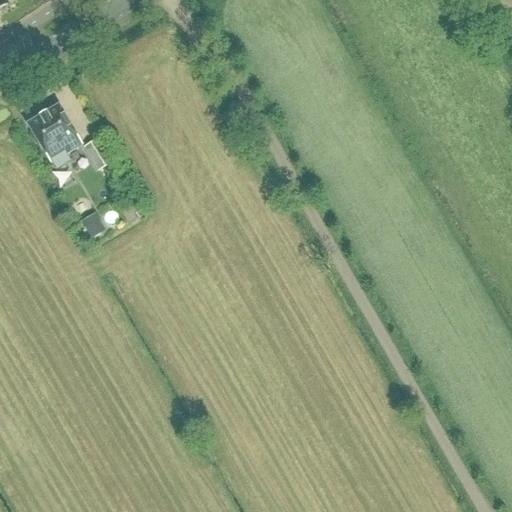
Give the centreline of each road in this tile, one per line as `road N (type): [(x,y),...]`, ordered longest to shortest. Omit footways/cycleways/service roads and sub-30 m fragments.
road 1 (track): [(167,0),(246,99),(482,511)]
road 2 (tertiary): [(0,86),(132,0)]
